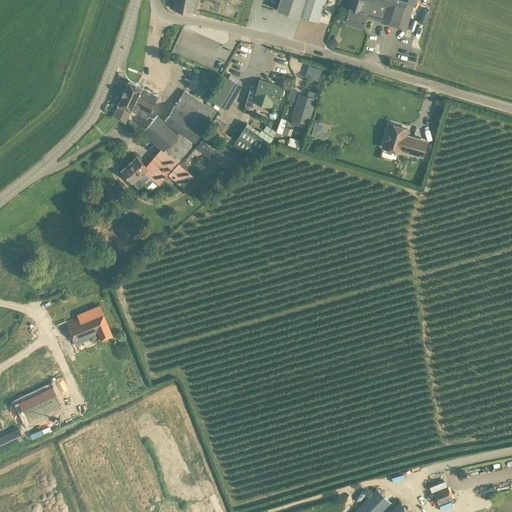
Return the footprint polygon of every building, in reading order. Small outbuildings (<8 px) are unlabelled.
[(171,0),(169,8),(196,14),(198,0),(171,0)] [(280,0),(277,9),(299,16),(299,14),(303,0),(280,0)] [(303,0),(299,14),(319,21),(325,0),(303,0)] [(351,0),(345,22),(362,27),(367,14),(369,15),(372,7),(384,11),(380,22),(406,29),(412,8),(414,3),(403,0),(351,0)] [(453,31),(464,32),(466,19),(455,18),(453,31)] [(211,99),(227,109),(241,85),(242,84),(242,83),(241,81),(240,80),(230,74),(228,78),(224,76),(211,99)] [(129,80),(124,90),(120,89),(119,92),(122,94),(117,104),(118,104),(113,115),(126,121),(131,110),(131,109),(141,87),(141,86),(129,80)] [(254,101),(277,108),(281,95),(282,95),(283,94),(284,91),(284,90),(283,89),(283,88),(259,80),(257,87),(251,85),(248,94),(249,94),(245,105),(252,107),(254,101)] [(141,87),(131,109),(147,117),(158,94),(141,87)] [(175,160),(177,163),(195,143),(215,112),(184,91),(164,121),(156,114),(141,132),(162,149),(168,155),(175,160)] [(299,93),(291,118),(294,119),(308,124),(316,98),(299,93)] [(209,127),(221,135),(228,125),(220,120),(216,117),(209,127)] [(401,149),(421,155),(425,142),(405,136),(407,129),(389,124),(383,147),(400,152),(401,149)] [(230,147),(251,161),(271,142),(244,125),(230,147)] [(221,160),(230,149),(206,132),(197,143),(221,160)] [(182,187),(192,175),(177,163),(175,160),(168,155),(162,149),(146,167),(137,156),(121,170),(122,171),(120,172),(124,176),(126,175),(132,182),(132,181),(138,188),(144,183),(146,186),(153,180),(158,184),(167,173),(182,187)] [(244,159),(236,153),(228,165),(236,171),(244,159)] [(79,317),(67,322),(76,344),(91,338),(93,342),(101,338),(101,339),(112,334),(103,313),(100,305),(78,314),(79,317)] [(96,347),(77,355),(96,401),(115,393),(96,347)] [(52,386),(26,398),(31,410),(35,408),(37,414),(53,406),(57,407),(62,405),(52,386)] [(18,428),(0,436),(0,449),(23,439),(18,428)] [(0,479),(0,511),(18,511),(29,508),(31,511),(67,511),(50,471),(19,484),(25,497),(10,504),(0,479)] [(168,478),(181,503),(200,493),(198,490),(191,494),(180,472),(168,478)] [(443,474),(429,479),(438,503),(452,498),(443,474)] [(376,488),(353,511),(380,511),(390,502),(376,488)] [(484,511),(462,491),(455,499),(460,504),(452,511),(484,511)] [(409,511),(396,499),(383,511),(409,511)]
